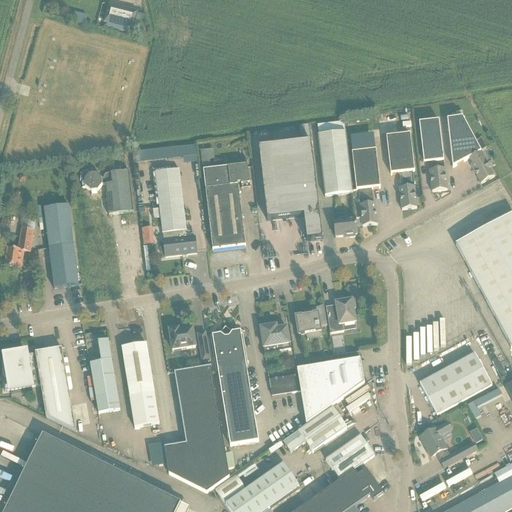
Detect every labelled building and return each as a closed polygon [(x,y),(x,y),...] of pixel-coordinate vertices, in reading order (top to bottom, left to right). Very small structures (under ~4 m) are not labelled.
[(63,5),(59,19),(90,27),(94,13),(63,5)] [(133,31),(137,14),(109,6),(104,24),(133,31)] [(468,160),(473,158),(481,153),(462,119),(447,121),(453,169),(468,160)] [(424,165),(434,164),(443,162),(439,122),(419,124),(424,165)] [(318,137),(323,188),(325,198),(352,195),(345,133),(318,137)] [(410,136),(386,139),(390,176),(399,175),(400,183),(401,190),(399,190),(402,211),(417,210),(415,200),(412,173),(414,173),(410,136)] [(310,143),(258,149),(267,222),(303,218),(306,242),(315,241),(321,241),(321,242),(322,242),(310,143)] [(195,147),(134,151),(135,163),(183,159),(183,164),(196,163),(195,147)] [(200,152),(202,166),(210,165),(208,151),(200,152)] [(372,198),(371,190),(380,189),(376,152),(352,155),(356,192),(358,192),(361,218),(362,228),(377,226),(376,216),(375,205),(369,205),(368,198),(372,198)] [(471,166),(481,185),(494,178),(481,153),(473,158),(468,160),(471,166)] [(228,169),(203,172),(212,251),(245,247),(244,237),(238,186),(237,186),(237,185),(241,184),(242,190),(241,190),(250,189),(247,163),(247,162),(246,162),(244,162),(242,162),(241,163),(239,163),(238,164),(236,164),(235,165),(235,166),(236,166),(236,168),(228,169)] [(443,162),(434,164),(435,171),(429,172),(432,193),(447,192),(443,162)] [(186,239),(178,170),(154,173),(160,217),(165,259),(183,256),(183,258),(187,257),(187,256),(197,255),(195,238),(186,239)] [(80,175),(80,176),(82,175),(82,176),(81,176),(81,177),(80,179),(80,182),(81,182),(81,181),(82,181),(82,182),(81,183),(82,189),(85,189),(91,193),(91,196),(98,196),(97,192),(102,187),(105,186),(113,186),(112,175),(108,175),(106,176),(105,176),(104,177),(104,178),(103,180),(101,180),(95,175),(94,172),(88,173),(89,175),(87,175),(87,173),(88,173),(88,172),(87,172),(85,172),(83,173),(82,174),(80,175)] [(104,203),(79,206),(87,276),(139,270),(130,190),(103,193),(104,203)] [(44,210),(54,290),(78,287),(69,207),(44,210)] [(341,215),(333,216),(335,239),(348,237),(349,240),(355,240),(355,236),(357,236),(355,220),(351,217),(346,217),(341,215)] [(511,215),(456,246),(511,350),(511,215)] [(5,266),(21,269),(23,253),(30,254),(33,233),(22,231),(18,252),(8,250),(5,266)] [(355,319),(353,310),(355,310),(353,299),(342,301),(342,303),(335,304),(337,318),(328,320),(329,326),(330,335),(344,333),(343,327),(356,325),(355,319)] [(304,317),(295,318),(298,337),(306,336),(321,333),(320,328),(327,327),(323,306),(317,309),(311,311),(304,313),(304,317)] [(260,330),(262,339),(264,356),(291,351),(287,329),(277,331),(276,327),(260,330)] [(195,348),(192,331),(179,333),(178,330),(169,332),(172,347),(172,352),(182,351),(195,348)] [(246,368),(248,368),(242,333),(233,334),(229,331),(228,332),(223,333),(222,333),(219,336),(210,338),(212,348),(216,373),(218,373),(230,448),(258,443),(246,368)] [(90,365),(91,375),(98,415),(120,412),(110,351),(108,341),(97,343),(101,363),(90,365)] [(146,345),(121,349),(130,400),(134,429),(159,425),(154,396),(146,345)] [(210,362),(207,345),(199,347),(202,364),(210,362)] [(71,406),(62,350),(35,354),(35,356),(27,357),(26,354),(4,357),(4,376),(7,376),(8,381),(5,381),(5,393),(40,387),(46,419),(97,443),(90,402),(71,406)] [(348,363),(346,356),(333,358),(334,365),(348,363)] [(419,385),(437,417),(492,387),(474,356),(419,385)] [(334,365),(333,358),(320,360),(321,367),(334,365)] [(492,362),(501,379),(506,376),(497,359),(492,362)] [(334,365),(321,367),(297,371),(298,376),(300,393),(306,426),(323,414),(364,385),(360,361),(348,363),(334,365)] [(168,475),(206,494),(229,478),(211,369),(175,375),(186,446),(165,449),(168,475)] [(173,374),(168,375),(171,396),(177,395),(173,374)] [(298,376),(269,381),(272,398),(300,393),(298,376)] [(498,391),(466,405),(473,420),(480,417),(476,408),(500,397),(498,391)] [(347,430),(332,409),(283,444),(290,454),(305,444),(312,454),(347,430)] [(426,450),(431,459),(446,451),(439,438),(451,431),(447,425),(420,439),(421,440),(422,439),(427,449),(426,450)] [(177,511),(181,505),(42,436),(4,511),(177,511)] [(325,461),(340,482),(360,468),(374,458),(360,437),(325,461)] [(477,452),(473,445),(462,451),(449,458),(453,465),(466,458),(477,452)] [(253,464),(236,476),(238,480),(243,477),(245,480),(258,471),(253,464)] [(226,505),(230,511),(265,511),(299,489),(283,465),(226,505)] [(340,482),(296,511),(357,511),(354,508),(370,497),(373,501),(374,501),(383,495),(366,471),(363,473),(360,468),(340,482)] [(216,493),(224,504),(244,490),(236,478),(216,493)] [(504,511),(511,508),(511,478),(450,511),(504,511)]
